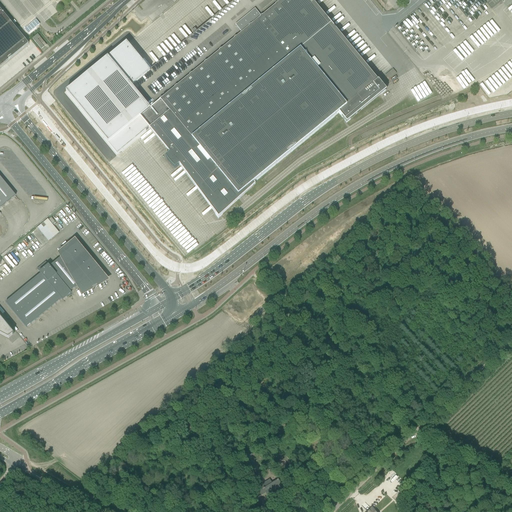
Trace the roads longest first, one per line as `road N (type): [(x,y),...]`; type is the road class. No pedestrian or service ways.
road 1 (secondary): [(511,113),(408,143),(362,166),(172,299)]
road 2 (secondary): [(175,316),(349,189),(433,149),(511,128)]
road 3 (tertiary): [(172,299),(13,105)]
road 4 (tertiary): [(3,113),(159,308)]
road 5 (secondary): [(0,415),(175,316)]
road 6 (secondary): [(159,308),(0,396)]
road 7 (tertiary): [(126,0),(0,100)]
road 8 (tertiary): [(13,105),(126,0)]
road 9 (track): [(511,338),(413,432)]
